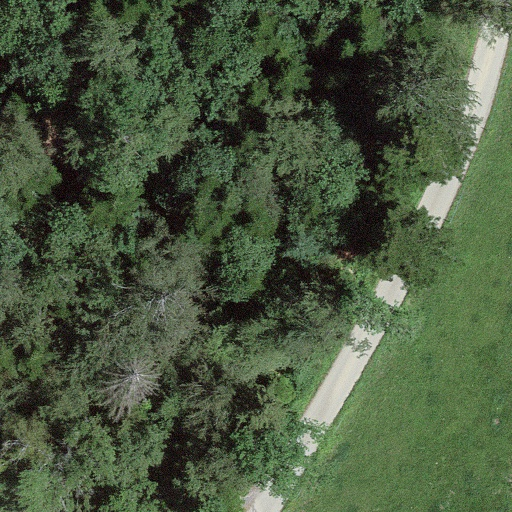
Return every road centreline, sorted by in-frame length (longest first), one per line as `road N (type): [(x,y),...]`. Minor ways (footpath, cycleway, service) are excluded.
road 1 (track): [(372,336),(390,247),(481,0)]
road 2 (unclassified): [(271,511),(372,336)]
